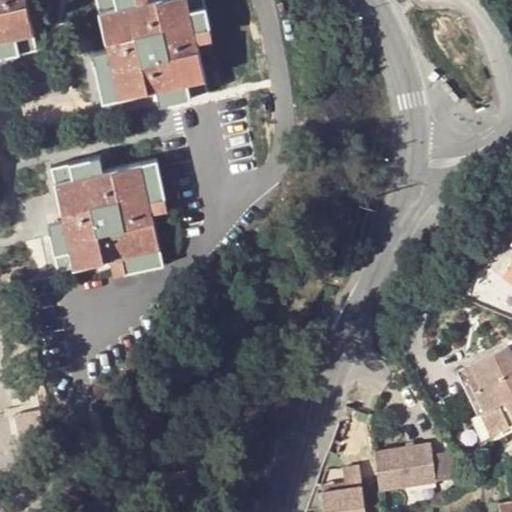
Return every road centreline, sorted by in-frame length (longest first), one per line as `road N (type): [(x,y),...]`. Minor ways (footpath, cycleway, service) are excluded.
road 1 (residential): [(267,0),(285,150),(205,271),(97,356),(36,429),(36,511)]
road 2 (residential): [(418,160),(383,282),(280,511)]
road 3 (residential): [(364,0),(392,35),(416,103),(418,160)]
road 4 (residential): [(453,0),(478,10),(506,59),(496,144)]
